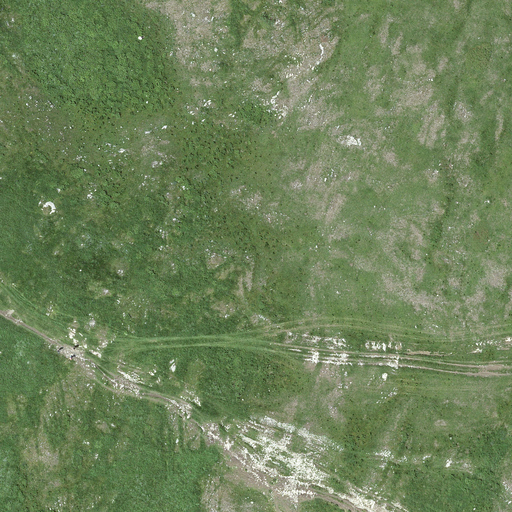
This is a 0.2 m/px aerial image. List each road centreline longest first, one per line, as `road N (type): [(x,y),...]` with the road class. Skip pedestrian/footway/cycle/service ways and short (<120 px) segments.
road 1 (track): [(511,345),(389,351),(228,338),(106,361)]
road 2 (track): [(106,361),(0,297)]
